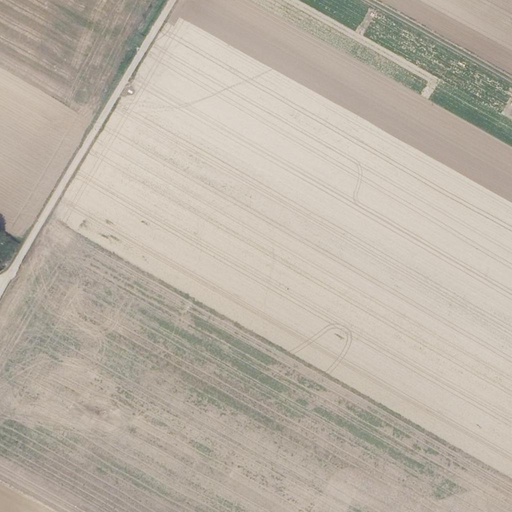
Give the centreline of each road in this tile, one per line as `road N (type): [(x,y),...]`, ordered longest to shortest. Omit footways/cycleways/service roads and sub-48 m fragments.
road 1 (track): [(0,291),(172,0)]
road 2 (track): [(367,0),(511,79)]
